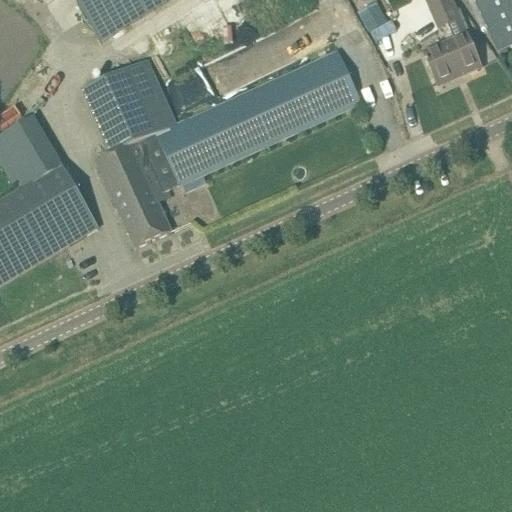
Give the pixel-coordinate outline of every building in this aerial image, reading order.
[(171,0),(74,0),(101,43),(171,0)] [(448,27),(459,22),(449,0),(425,0),(439,30),(448,27)] [(511,1),(511,0),(473,0),(498,55),(511,48),(511,1)] [(388,24),(377,4),(358,15),(369,35),(388,24)] [(455,44),(425,57),(429,66),(437,85),(462,74),(463,77),(480,69),(472,51),(467,40),(459,22),(448,27),(455,44)] [(116,155),(96,164),(136,251),(171,235),(158,206),(170,201),(167,194),(361,106),(338,55),(169,132),(146,81),(154,78),(147,63),(86,91),(116,155)] [(18,196),(0,207),(0,288),(98,231),(62,170),(18,196)]
